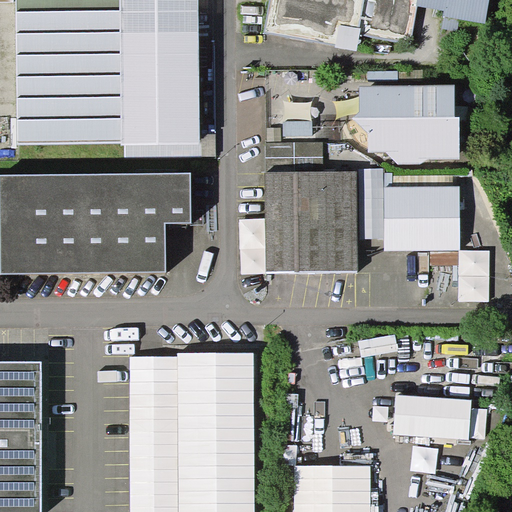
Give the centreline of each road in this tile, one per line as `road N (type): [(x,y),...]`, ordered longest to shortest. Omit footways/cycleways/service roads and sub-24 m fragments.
road 1 (residential): [(231,318),(226,0)]
road 2 (residential): [(231,318),(495,318)]
road 3 (residential): [(0,319),(231,318)]
